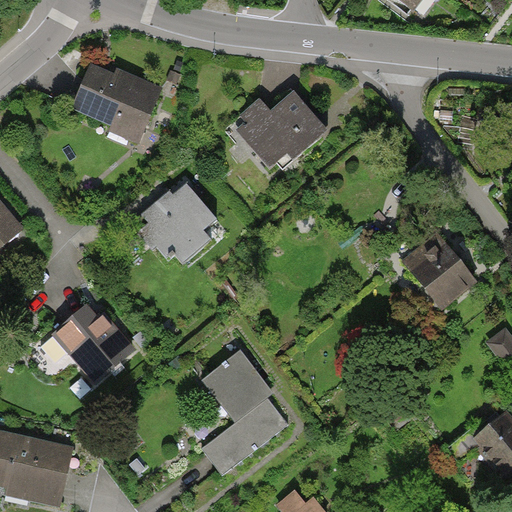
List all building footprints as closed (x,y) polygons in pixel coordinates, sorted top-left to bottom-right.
[(397,0),(420,17),(432,0),(397,0)] [(99,60),(76,112),(141,141),(164,89),(99,60)] [(264,101),(235,129),(273,167),(288,152),(297,160),(331,127),(294,90),(273,110),(264,101)] [(187,179),(141,222),(184,268),(230,225),(187,179)] [(0,199),(0,251),(26,228),(0,199)] [(443,248),(409,275),(438,311),(472,283),(443,248)] [(94,299),(49,339),(96,391),(141,352),(94,299)] [(511,334),(505,325),(486,339),(508,368),(511,365),(511,334)] [(242,355),(204,383),(235,426),(204,449),(223,475),(292,425),(242,355)] [(511,416),(510,414),(479,443),(511,478),(511,416)] [(0,434),(0,491),(63,505),(75,451),(0,434)] [(315,485),(307,492),(296,479),(276,497),(289,511),(326,511),(333,506),(315,485)]
